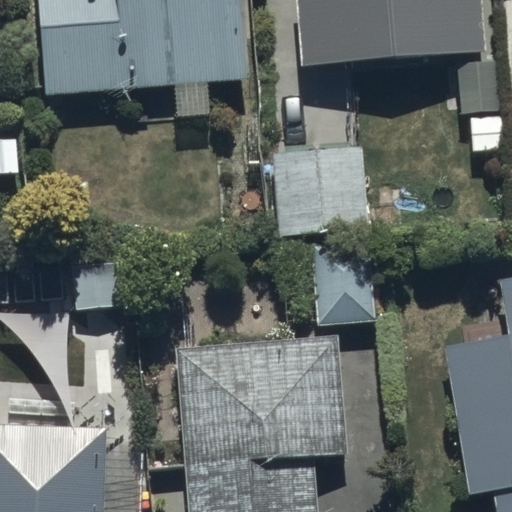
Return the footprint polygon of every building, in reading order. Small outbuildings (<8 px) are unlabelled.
[(246,99),(239,0),(36,0),(44,112),(246,99)] [(339,0),(295,3),(300,85),(488,74),(483,0),(339,0)] [(368,161),(271,168),(277,254),(374,248),(368,161)] [(375,335),(372,266),(312,268),(314,337),(375,335)] [(509,353),(442,363),(465,511),(492,507),(493,511),(511,511),(511,287),(499,290),(509,353)] [(342,349),(176,362),(188,511),(318,511),(316,474),(352,471),(342,349)] [(105,511),(108,444),(0,440),(0,511),(105,511)]
